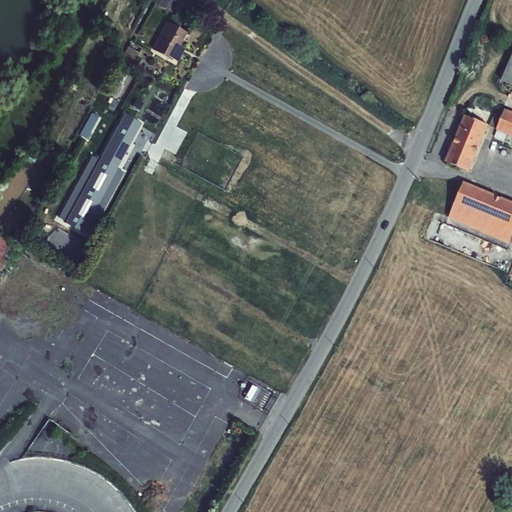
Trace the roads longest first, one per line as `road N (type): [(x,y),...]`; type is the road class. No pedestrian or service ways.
road 1 (unclassified): [(475,0),(353,281),(224,511)]
road 2 (track): [(209,0),(413,152)]
